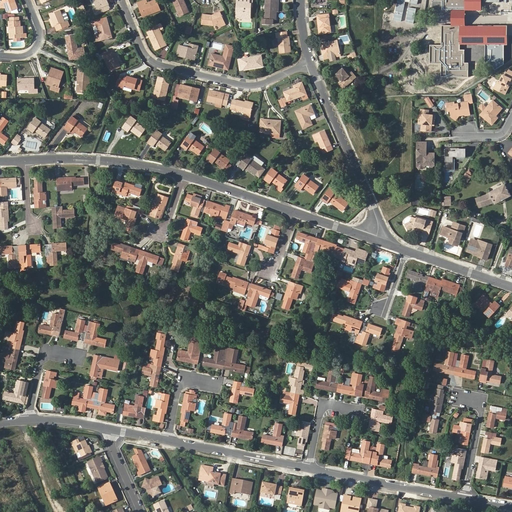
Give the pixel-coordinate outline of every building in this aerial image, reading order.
[(3,0),(4,2),(0,2),(2,8),(6,7),(5,5),(7,5),(9,10),(17,8),(14,0),(3,0)] [(94,0),(98,8),(94,10),(96,14),(109,9),(109,8),(110,7),(107,0),(94,0)] [(144,0),(138,3),(141,11),(143,10),(144,14),(149,12),(150,14),(160,9),(156,0),(154,0),(147,3),(146,0),(144,0)] [(173,0),(180,15),(189,12),(183,0),(173,0)] [(237,1),(237,9),(239,9),(238,17),(250,18),(251,3),(250,3),(249,0),(238,0),(238,1),(237,1)] [(276,9),(277,0),(265,0),(265,19),(263,19),(263,24),(273,24),(273,19),(276,19),(276,12),(274,11),(274,8),(276,9)] [(433,0),(433,1),(443,1),(443,10),(451,10),(465,10),(480,10),(479,0),(433,0)] [(511,26),(511,0),(501,0),(501,26),(511,26)] [(52,18),(55,25),(59,23),(61,29),(69,25),(64,13),(61,14),(60,10),(50,14),(52,18)] [(465,10),(451,10),(451,26),(442,26),(442,46),(431,46),(431,64),(442,64),(442,77),(469,77),(469,63),(465,63),(465,50),(461,50),(461,45),(506,45),(506,26),(465,26),(465,10)] [(212,17),(212,15),(203,14),(202,24),(214,25),(218,24),(219,27),(226,24),(223,16),(223,14),(222,14),(221,13),(213,16),(212,17)] [(318,15),(319,26),(320,26),(321,33),(330,32),(329,14),(318,15)] [(109,29),(110,29),(107,18),(92,22),(93,26),(97,25),(99,33),(95,34),(97,41),(112,36),(110,31),(109,31),(109,29)] [(22,34),(21,26),(20,26),(20,20),(10,21),(9,21),(10,38),(21,38),(21,34),(22,34)] [(147,29),(156,49),(166,44),(160,30),(157,24),(147,29)] [(278,37),(281,53),(291,51),(289,36),(287,36),(287,31),(276,32),(277,37),(278,37)] [(75,35),(66,36),(69,55),(74,54),(74,58),(86,57),(85,52),(78,54),(75,35)] [(321,44),(324,55),(329,54),(329,58),(330,58),(330,59),(335,58),(334,57),(339,56),(336,41),(321,44)] [(186,56),(195,58),(198,46),(190,44),(189,48),(180,45),(177,55),(186,57),(186,56)] [(118,61),(116,58),(114,53),(113,54),(111,50),(102,54),(103,58),(105,58),(111,71),(121,67),(118,61)] [(213,54),(211,63),(218,65),(218,67),(228,69),(231,58),(213,54)] [(242,59),(244,69),(263,66),(261,56),(242,59)] [(79,67),(78,80),(77,92),(88,93),(89,81),(90,81),(91,68),(79,67)] [(50,77),(48,84),(52,85),(51,89),(58,92),(60,88),(59,87),(64,72),(52,68),(49,77),(50,77)] [(336,73),(342,81),(339,83),(343,87),(356,77),(352,72),(349,75),(343,68),(336,73)] [(494,89),(502,93),(505,87),(507,88),(510,81),(511,82),(511,77),(506,74),(504,77),(503,76),(499,84),(497,82),(494,89)] [(122,80),(120,86),(124,87),(124,86),(132,88),(139,90),(142,80),(127,76),(127,78),(123,77),(122,80)] [(158,87),(156,87),(153,98),(164,100),(169,79),(159,76),(158,81),(159,81),(158,87)] [(32,89),(35,89),(34,78),(17,79),(18,90),(29,89),(29,93),(32,93),(32,89)] [(505,87),(502,93),(505,95),(510,85),(511,85),(511,83),(511,82),(510,81),(507,88),(505,87)] [(294,88),(284,92),(286,97),(279,100),(282,107),(287,105),(285,102),(302,95),(307,93),(302,82),(294,85),(295,88),(295,89),(294,89),(294,88)] [(181,85),(179,96),(197,101),(200,89),(181,84),(181,85)] [(210,90),(208,101),(217,103),(221,104),(227,105),(229,95),(210,90)] [(468,102),(468,103),(473,102),(472,94),(464,95),(466,103),(468,102)] [(429,98),(426,100),(430,108),(434,106),(429,98)] [(253,104),(245,102),(238,100),(238,101),(233,99),(230,108),(235,110),(245,112),(243,116),(250,118),(253,104)] [(483,111),(480,115),(491,125),(498,118),(495,116),(492,114),(494,112),(495,113),(500,107),(492,101),(486,108),(483,111)] [(449,111),(450,116),(455,121),(458,115),(464,114),(463,113),(458,114),(457,117),(453,117),(451,115),(450,108),(454,107),(454,104),(453,102),(447,103),(448,111),(449,111)] [(466,103),(454,104),(454,107),(450,108),(451,115),(453,117),(457,117),(458,114),(463,113),(464,114),(465,115),(469,115),(468,103),(468,102),(466,103)] [(310,114),(311,115),(315,113),(311,104),(296,111),(304,128),(313,124),(309,116),(309,115),(310,114)] [(494,112),(492,114),(495,116),(502,109),(500,107),(495,113),(494,112)] [(431,131),(431,125),(432,120),(435,121),(435,115),(428,114),(429,110),(421,109),(420,114),(423,114),(422,124),(421,130),(431,131)] [(72,117),(65,127),(70,131),(72,129),(73,127),(76,129),(75,131),(81,136),(86,129),(77,121),(72,117)] [(123,127),(128,131),(129,129),(131,128),(133,130),(132,132),(139,136),(144,129),(135,122),(130,117),(123,127)] [(28,128),(33,132),(35,130),(36,128),(39,131),(38,132),(44,137),(50,129),(40,123),(40,122),(35,118),(28,128)] [(268,123),(261,122),(260,132),(273,133),(273,136),(279,137),(280,120),(270,119),(270,122),(268,123)] [(316,133),(324,152),(332,149),(324,130),(316,133)] [(156,131),(148,141),(154,145),(155,143),(156,142),(159,144),(158,145),(165,150),(170,143),(161,136),(161,135),(156,131)] [(181,145),(187,149),(188,147),(190,146),(193,148),(192,149),(198,154),(203,147),(194,140),(194,139),(189,135),(181,145)] [(21,140),(16,137),(11,143),(16,146),(21,140)] [(427,143),(417,143),(417,167),(418,167),(418,168),(419,169),(422,169),(423,168),(423,167),(425,167),(425,165),(430,165),(430,166),(430,167),(433,167),(434,166),(434,165),(435,165),(435,153),(430,153),(430,155),(427,155),(427,153),(427,143)] [(465,156),(465,148),(456,147),(456,150),(450,150),(450,147),(445,147),(445,149),(445,154),(445,163),(443,163),(443,166),(445,166),(445,169),(453,169),(453,155),(456,155),(456,156),(465,156)] [(207,159),(213,163),(214,161),(215,159),(218,161),(217,163),(224,168),(229,160),(220,153),(214,149),(207,159)] [(246,155),(238,165),(244,169),(245,167),(247,165),(250,168),(249,169),(255,174),(261,167),(251,159),(246,155)] [(264,179),(270,183),(271,181),(272,179),(275,182),(274,183),(281,188),(286,181),(276,174),(277,173),(271,169),(264,179)] [(465,174),(462,179),(468,182),(471,177),(465,174)] [(303,175),(295,185),(301,189),(303,187),(304,185),(307,188),(306,189),(313,194),(318,187),(308,179),(303,175)] [(57,178),(57,190),(61,190),(60,186),(64,185),(64,190),(72,189),(72,185),(84,184),(84,178),(76,179),(76,177),(57,178)] [(16,179),(0,179),(0,196),(7,196),(7,189),(6,186),(17,185),(16,179)] [(34,188),(36,208),(46,207),(46,204),(43,204),(43,200),(46,200),(45,193),(42,192),(41,179),(35,180),(36,188),(34,188)] [(133,186),(116,180),(112,191),(125,195),(127,191),(139,195),(140,190),(133,187),(133,186)] [(501,201),(505,199),(511,195),(505,184),(489,193),(490,194),(479,198),(482,206),(489,204),(494,202),(495,204),(501,201)] [(329,188),(321,198),(327,202),(329,201),(330,199),(333,201),(332,203),(339,208),(344,200),(334,193),(334,192),(329,188)] [(201,208),(204,210),(205,208),(207,201),(204,200),(203,203),(200,202),(201,199),(187,194),(185,200),(195,204),(192,214),(198,216),(201,208)] [(153,217),(160,219),(166,203),(164,203),(166,199),(160,197),(157,204),(154,203),(152,209),(155,210),(153,217)] [(8,221),(7,202),(0,202),(0,207),(0,210),(0,209),(0,217),(1,217),(1,229),(8,229),(7,221),(8,221)] [(226,208),(210,202),(208,209),(215,212),(214,215),(220,217),(221,214),(227,216),(229,210),(226,209),(226,208)] [(62,211),(62,206),(59,206),(53,207),(54,228),(61,227),(60,217),(70,216),(70,210),(62,211)] [(136,211),(126,208),(124,212),(117,210),(115,216),(128,220),(125,230),(131,232),(136,219),(132,218),(133,214),(135,215),(136,211)] [(234,210),(230,220),(233,221),(234,218),(241,221),(240,224),(247,226),(247,223),(254,225),(256,219),(253,218),(253,217),(234,210)] [(405,224),(408,230),(412,228),(414,227),(414,226),(416,226),(416,227),(420,229),(420,230),(422,231),(422,234),(429,236),(431,227),(425,225),(426,220),(417,217),(416,218),(412,217),(411,217),(410,221),(405,224)] [(196,221),(188,219),(186,222),(190,223),(189,227),(185,225),(181,239),(187,241),(190,231),(200,234),(202,228),(194,226),(196,221)] [(462,233),(464,229),(457,227),(455,230),(451,229),(443,226),(441,234),(449,237),(451,237),(450,240),(449,242),(457,245),(462,233)] [(267,234),(265,240),(268,241),(266,248),(273,251),(279,235),(278,235),(279,231),(273,229),(271,235),(267,234)] [(306,259),(311,261),(315,247),(318,239),(315,238),(314,241),(311,240),(312,237),(298,233),(296,238),(306,242),(302,252),(308,254),(306,259)] [(337,258),(341,259),(341,258),(344,249),(336,247),(336,245),(318,239),(315,247),(325,250),(324,253),(330,255),(331,252),(338,254),(337,258)] [(249,245),(238,241),(237,245),(229,243),(227,249),(240,253),(237,263),(244,265),(248,252),(245,250),(246,247),(248,248),(249,245)] [(49,244),(45,244),(46,256),(50,256),(51,265),(57,264),(56,250),(66,250),(66,243),(52,244),(52,247),(49,248),(49,244)] [(136,257),(139,250),(121,244),(121,245),(113,243),(111,248),(122,252),(121,256),(128,259),(129,254),(136,257)] [(190,247),(179,243),(173,261),(174,262),(172,269),(177,271),(181,259),(185,261),(190,247)] [(487,260),(491,249),(483,245),(482,247),(470,243),(468,250),(476,253),(475,256),(487,260)] [(21,270),(25,270),(24,266),(31,266),(30,252),(40,251),(40,245),(20,246),(20,262),(21,270)] [(20,262),(20,246),(16,246),(16,250),(12,250),(12,246),(0,247),(0,253),(9,253),(10,267),(16,267),(16,262),(20,262)] [(344,260),(355,263),(356,260),(364,263),(366,257),(362,256),(363,255),(355,252),(344,248),(344,249),(341,258),(344,260)] [(368,252),(356,248),(355,252),(363,255),(362,256),(366,257),(368,252)] [(142,251),(139,250),(136,257),(140,258),(136,271),(142,273),(147,260),(156,263),(158,257),(145,252),(144,256),(141,255),(142,251)] [(305,259),(298,256),(297,259),(301,261),(299,264),(296,263),(292,276),(298,278),(301,269),(311,272),(313,266),(303,263),(305,259)] [(373,287),(383,291),(389,273),(388,273),(390,268),(384,266),(382,272),(378,271),(373,287)] [(427,284),(429,277),(426,276),(425,279),(421,278),(422,275),(409,270),(407,276),(417,280),(413,290),(420,292),(423,283),(427,284)] [(220,274),(217,282),(234,288),(233,290),(244,294),(245,290),(248,283),(233,278),(233,279),(226,276),(226,274),(220,272),(220,274)] [(439,281),(429,277),(427,284),(425,289),(428,290),(429,289),(430,285),(433,286),(432,290),(439,292),(440,288),(452,292),(456,293),(459,284),(443,279),(442,282),(439,282),(439,281)] [(299,284),(290,281),(284,299),(285,300),(282,307),(288,309),(292,297),(296,299),(298,292),(294,291),(296,287),(298,288),(299,284)] [(361,283),(354,281),(353,285),(349,284),(340,281),(338,286),(345,289),(351,291),(349,297),(348,301),(354,303),(359,290),(355,289),(356,285),(360,287),(361,283)] [(254,285),(251,284),(248,291),(245,302),(243,307),(245,308),(247,304),(255,307),(259,293),(260,294),(268,297),(270,291),(257,286),(256,289),(253,288),(254,285)] [(416,297),(409,295),(403,314),(409,316),(412,307),(421,310),(423,303),(415,301),(416,297)] [(499,307),(493,302),(491,305),(488,303),(489,302),(483,296),(477,302),(485,311),(490,316),(499,307)] [(65,310),(61,309),(60,315),(53,313),(50,327),(40,325),(39,331),(59,336),(65,310)] [(360,328),(362,322),(344,316),(344,317),(336,314),(334,320),(346,324),(344,328),(351,330),(352,326),(360,328)] [(78,337),(82,338),(82,335),(81,335),(82,331),(84,321),(78,319),(75,333),(65,330),(64,337),(77,340),(78,337)] [(408,321),(401,319),(395,337),(396,338),(393,345),(399,347),(403,335),(407,337),(410,330),(406,328),(408,321)] [(10,347),(19,349),(24,331),(22,331),(24,322),(18,321),(16,333),(11,332),(10,339),(14,340),(13,344),(11,344),(10,347)] [(87,332),(84,341),(87,342),(88,339),(92,340),(91,344),(104,347),(106,340),(96,338),(99,325),(89,322),(87,332)] [(365,323),(362,322),(360,328),(363,330),(359,343),(365,345),(370,332),(380,335),(382,328),(368,324),(367,327),(364,326),(365,323)] [(155,365),(161,366),(164,348),(163,348),(166,335),(158,333),(157,338),(159,339),(156,350),(152,350),(151,357),(155,358),(154,362),(156,362),(155,365)] [(194,363),(198,364),(202,344),(191,341),(188,355),(179,353),(177,360),(191,362),(191,359),(195,360),(194,363)] [(220,368),(223,369),(225,362),(220,361),(223,348),(217,346),(214,360),(204,358),(203,365),(216,367),(217,364),(221,365),(220,368)] [(19,353),(19,349),(10,347),(9,352),(2,350),(1,356),(11,358),(9,368),(15,370),(18,356),(15,355),(15,352),(19,353)] [(225,362),(223,369),(227,369),(227,366),(231,367),(230,370),(244,373),(245,366),(235,364),(238,351),(231,349),(230,357),(226,356),(225,362)] [(118,371),(120,360),(114,359),(95,355),(94,358),(98,359),(97,363),(93,362),(91,376),(98,377),(99,367),(118,371)] [(451,374),(454,374),(455,368),(451,367),(453,357),(447,356),(445,366),(434,363),(433,370),(447,373),(448,369),(451,370),(451,374)] [(455,368),(454,374),(457,375),(458,371),(461,372),(461,375),(475,378),(476,372),(466,370),(467,360),(461,359),(460,365),(456,365),(455,368)] [(297,366),(303,367),(304,366),(306,366),(306,368),(310,368),(314,369),(315,365),(298,361),(297,366)] [(481,370),(479,379),(482,380),(483,376),(486,377),(486,380),(500,383),(501,377),(491,375),(493,365),(486,364),(485,370),(481,370)] [(160,370),(161,366),(155,365),(154,365),(153,369),(144,367),(143,374),(152,376),(150,385),(157,386),(159,373),(156,373),(157,369),(160,370)] [(291,392),(299,394),(300,389),(301,384),(302,380),(304,371),(303,370),(303,367),(297,366),(295,378),(291,377),(289,385),(294,385),(293,389),(290,389),(290,392),(291,392)] [(316,387),(330,390),(330,387),(333,387),(334,384),(337,370),(331,369),(328,383),(317,381),(316,387)] [(47,371),(43,389),(44,390),(42,397),(48,399),(51,387),(55,388),(57,380),(52,379),(53,375),(56,375),(56,372),(47,371)] [(358,396),(362,396),(363,390),(359,389),(360,381),(361,376),(355,374),(353,385),(352,388),(343,386),(341,392),(355,395),(356,392),(359,392),(358,396)] [(363,390),(362,396),(365,397),(366,394),(369,395),(369,398),(379,400),(380,393),(374,392),(377,379),(371,377),(370,382),(368,391),(363,390)] [(28,384),(18,381),(15,394),(5,392),(4,399),(16,401),(17,397),(21,398),(20,402),(23,403),(28,384)] [(246,383),(234,381),(233,384),(237,385),(236,388),(233,388),(230,402),(236,403),(238,393),(252,396),(254,389),(245,387),(246,383)] [(89,406),(93,407),(94,401),(90,401),(93,387),(86,385),(83,399),(74,397),(72,404),(86,407),(87,403),(90,404),(89,406)] [(432,411),(440,413),(444,393),(443,392),(444,388),(437,387),(436,394),(433,393),(429,410),(432,411)] [(94,401),(93,407),(96,408),(97,405),(100,406),(100,409),(113,412),(114,405),(104,403),(107,390),(101,388),(98,402),(94,401)] [(382,393),(380,393),(379,400),(378,403),(382,404),(382,402),(387,403),(390,391),(383,389),(382,393)] [(186,392),(182,412),(183,413),(181,420),(188,422),(191,410),(195,411),(196,403),(192,402),(193,399),(195,399),(196,396),(197,397),(197,395),(195,394),(190,392),(186,392)] [(298,398),(299,394),(291,392),(290,397),(283,396),(282,402),(290,404),(289,413),(295,414),(298,401),(294,400),(295,397),(298,398)] [(166,413),(169,394),(162,393),(162,396),(161,396),(159,404),(156,403),(155,409),(158,409),(157,416),(163,417),(164,413),(166,413)] [(138,413),(141,414),(142,411),(141,410),(143,397),(137,396),(134,409),(125,407),(123,414),(137,417),(138,413)] [(493,413),(490,412),(487,426),(493,428),(495,418),(505,420),(506,413),(502,412),(503,408),(491,406),(490,409),(494,410),(493,413)] [(383,411),(373,409),(372,412),(375,412),(375,416),(371,415),(369,429),(375,430),(377,420),(378,421),(391,423),(393,417),(383,415),(383,411)] [(440,416),(440,413),(432,411),(431,415),(423,413),(422,419),(432,422),(430,432),(436,433),(439,419),(435,419),(436,415),(440,416)] [(228,435),(231,436),(233,426),(228,425),(230,414),(224,413),(221,427),(212,425),(210,431),(224,434),(225,430),(228,431),(228,435)] [(233,426),(231,436),(235,436),(235,433),(239,433),(238,437),(252,440),(253,433),(243,431),(246,417),(240,416),(237,427),(233,426)] [(306,441),(310,423),(301,421),(300,424),(302,425),(300,432),(297,431),(296,437),(299,438),(298,445),(304,446),(305,441),(306,441)] [(328,422),(324,441),(325,441),(323,449),(330,450),(332,438),(337,439),(340,425),(328,422)] [(452,431),(462,433),(460,443),(467,445),(471,424),(460,422),(459,426),(453,425),(452,431)] [(279,445),(282,446),(284,436),(280,435),(282,425),(275,423),(273,437),(263,435),(262,442),(275,444),(276,441),(279,442),(279,445)] [(497,433),(486,431),(485,434),(488,435),(488,438),(484,438),(482,452),(488,453),(490,443),(500,445),(501,438),(497,438),(497,433)] [(88,452),(85,446),(82,440),(76,442),(75,439),(68,442),(69,445),(73,444),(79,456),(88,452)] [(345,458),(370,463),(370,462),(371,456),(372,452),(368,451),(369,442),(363,441),(360,454),(351,452),(352,448),(348,447),(345,458)] [(371,456),(370,462),(373,463),(374,461),(377,461),(377,464),(390,467),(392,461),(382,459),(385,445),(378,444),(376,456),(371,456)] [(462,468),(466,450),(457,448),(457,450),(459,451),(458,455),(453,455),(452,461),(456,462),(453,479),(459,480),(461,468),(462,468)] [(136,463),(135,464),(138,471),(136,472),(138,476),(149,471),(141,452),(136,454),(131,456),(134,462),(135,462),(136,463)] [(434,476),(438,476),(439,470),(435,469),(437,456),(431,454),(428,468),(418,466),(417,472),(430,475),(431,472),(435,473),(434,476)] [(91,470),(90,473),(94,481),(105,476),(101,467),(99,463),(98,461),(99,460),(97,456),(85,462),(87,466),(90,467),(91,470)] [(497,460),(481,457),(480,460),(483,460),(482,464),(479,464),(477,477),(483,478),(484,469),(488,469),(495,471),(497,460)] [(203,474),(201,480),(205,481),(207,483),(207,485),(212,486),(213,484),(223,486),(225,476),(216,474),(211,473),(212,473),(212,469),(213,468),(202,465),(200,473),(203,474)] [(149,481),(148,480),(144,479),(141,487),(146,489),(147,489),(147,491),(150,499),(153,498),(154,496),(158,495),(155,488),(161,485),(157,476),(150,480),(149,481)] [(511,480),(504,479),(503,485),(511,487),(511,480)] [(247,484),(233,481),(230,493),(235,494),(235,492),(250,495),(253,482),(247,481),(247,484)] [(276,485),(271,484),(270,485),(268,485),(268,483),(262,482),(260,493),(274,496),(274,495),(280,496),(282,487),(276,485)] [(108,487),(106,484),(96,488),(104,506),(113,501),(109,492),(111,491),(109,487),(108,487)] [(305,491),(300,489),(299,491),(296,491),(296,489),(290,488),(288,500),(295,501),(295,505),(302,506),(305,491)] [(331,493),(330,497),(322,496),(323,492),(322,492),(317,491),(314,504),(320,505),(320,508),(328,509),(329,507),(334,508),(335,504),(334,504),(335,499),(336,499),(337,494),(331,493)] [(349,497),(344,496),(341,511),(346,511),(348,511),(350,511),(353,511),(358,511),(361,499),(354,498),(353,502),(350,501),(349,502),(348,501),(349,497)] [(370,509),(369,511),(387,511),(388,511),(378,509),(377,510),(375,509),(377,501),(369,499),(367,508),(370,509)] [(153,505),(155,511),(167,511),(163,501),(153,505)] [(406,504),(400,503),(397,511),(419,511),(420,507),(414,506),(413,508),(406,506),(406,504)]
